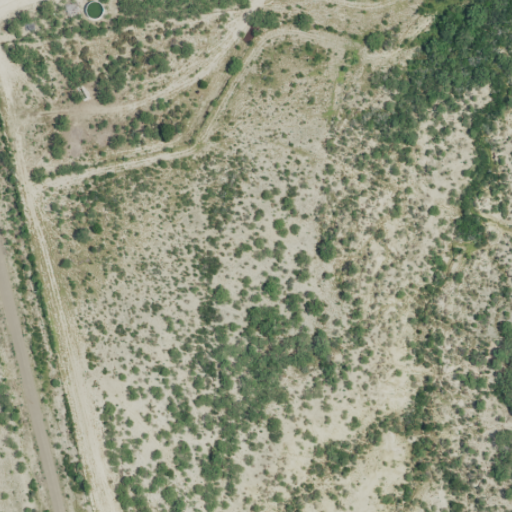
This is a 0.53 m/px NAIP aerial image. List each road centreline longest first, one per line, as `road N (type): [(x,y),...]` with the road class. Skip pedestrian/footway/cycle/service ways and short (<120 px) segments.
road 1 (residential): [(59,511),(0,266)]
road 2 (residential): [(0,20),(130,0)]
